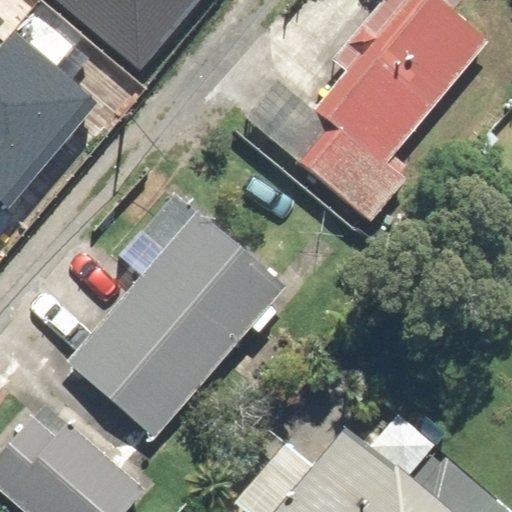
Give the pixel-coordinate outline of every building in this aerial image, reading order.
[(71,0),(154,66),(207,0),(71,0)] [(498,45),(447,0),(381,0),(332,55),(350,72),(320,105),(344,126),(306,168),(368,223),(410,175),(394,161),(498,45)] [(0,208),(3,212),(90,111),(7,40),(0,47),(0,208)] [(174,248),(78,359),(165,433),(293,284),(186,192),(154,230),(174,248)] [(66,431),(38,405),(0,445),(0,482),(32,511),(134,511),(156,489),(79,417),(66,431)] [(255,511),(511,511),(511,508),(412,421),(387,449),(355,420),(317,464),(290,441),(240,498),(255,511)]
